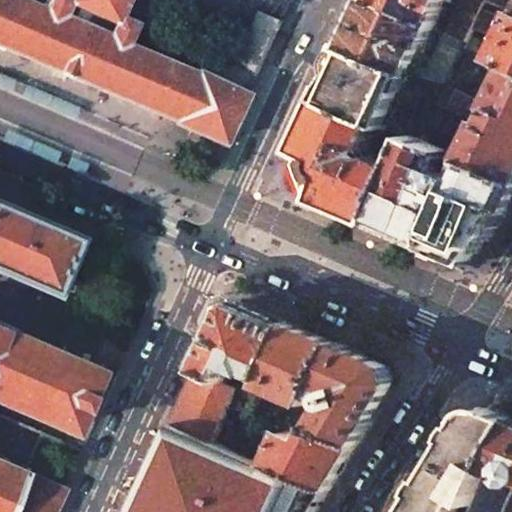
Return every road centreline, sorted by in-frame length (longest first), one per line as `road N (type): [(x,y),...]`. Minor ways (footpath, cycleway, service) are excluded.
road 1 (tertiary): [(215,247),(93,511)]
road 2 (tertiary): [(328,0),(244,164),(215,247)]
road 3 (primary): [(215,247),(458,350)]
road 4 (primary): [(0,155),(215,247)]
road 5 (tertiary): [(360,511),(458,350)]
